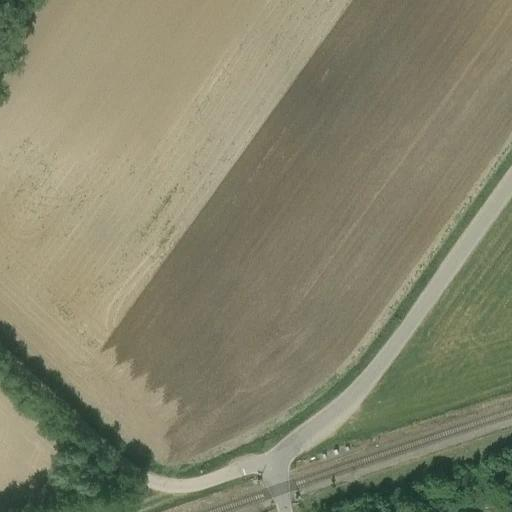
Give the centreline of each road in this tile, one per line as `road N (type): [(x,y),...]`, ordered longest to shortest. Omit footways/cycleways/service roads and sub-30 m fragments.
road 1 (unclassified): [(272,459),(354,397),(511,180)]
road 2 (unclassified): [(272,459),(184,485),(141,478),(0,354)]
